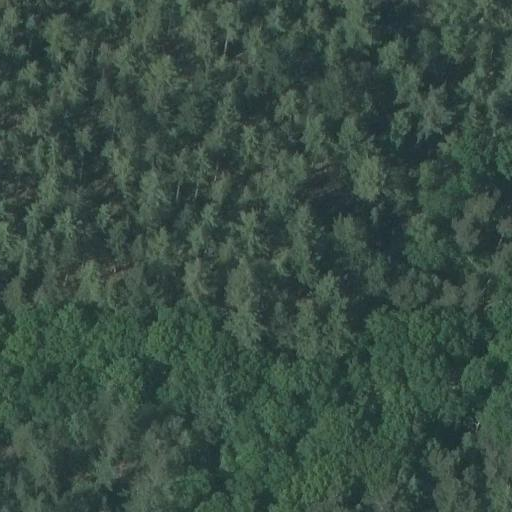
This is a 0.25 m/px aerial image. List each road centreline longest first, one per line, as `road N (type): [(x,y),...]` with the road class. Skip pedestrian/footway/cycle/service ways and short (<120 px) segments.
road 1 (track): [(435,0),(302,323)]
road 2 (unknown): [(273,374),(302,323),(436,208),(511,163)]
road 3 (track): [(0,383),(273,374)]
road 4 (track): [(279,511),(455,377)]
road 5 (track): [(273,374),(467,368)]
road 6 (track): [(270,384),(233,446),(163,511)]
